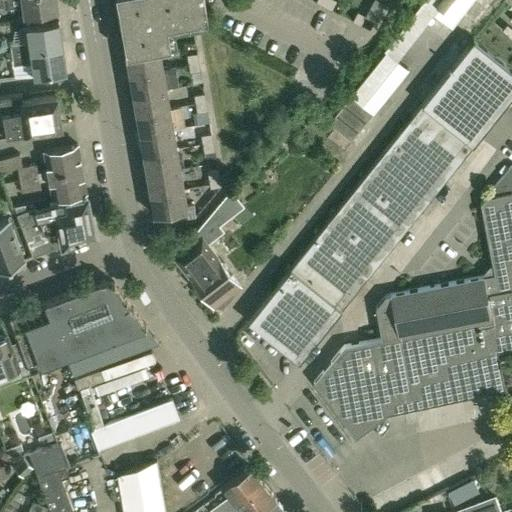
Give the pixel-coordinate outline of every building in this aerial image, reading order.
[(4,8),(23,5),(25,14),(57,9),(55,0),(0,0),(0,5),(3,5),(4,8)] [(116,0),(126,53),(159,47),(171,45),(167,25),(195,20),(197,27),(209,24),(204,0),(116,0)] [(325,0),(324,4),(331,8),(335,0),(325,0)] [(374,19),(384,0),(383,0),(371,0),(364,13),(374,19)] [(420,0),(421,0),(433,10),(452,25),(471,0),(420,0)] [(357,10),(352,19),(360,24),(365,14),(357,10)] [(11,53),(63,46),(59,20),(27,25),(29,38),(9,41),(11,53)] [(299,361),(311,345),(511,93),(511,72),(471,40),(248,319),(299,361)] [(35,75),(47,73),(67,70),(63,46),(11,53),(13,64),(33,61),(35,75)] [(130,73),(163,67),(159,47),(126,53),(130,73)] [(325,134),(342,148),(407,68),(386,49),(327,121),(332,126),(325,134)] [(188,62),(199,60),(197,52),(187,53),(188,62)] [(199,60),(188,62),(190,71),(200,69),(199,60)] [(133,93),(166,87),(163,67),(130,73),(133,93)] [(137,113),(170,107),(166,87),(133,93),(137,113)] [(0,134),(62,126),(59,109),(62,105),(61,99),(58,97),(57,94),(30,98),(29,92),(0,95),(0,134)] [(195,102),(206,100),(204,92),(194,94),(195,102)] [(206,100),(195,102),(197,111),(207,109),(206,100)] [(140,133),(173,127),(170,107),(137,113),(140,133)] [(144,153),(177,148),(173,127),(140,133),(144,153)] [(202,143),(213,141),(211,132),(201,134),(202,143)] [(213,141),(202,143),(204,151),(214,149),(213,141)] [(82,166),(78,142),(65,145),(44,149),(48,172),(82,166)] [(147,173),(180,168),(177,148),(144,153),(147,173)] [(20,152),(0,157),(0,168),(15,166),(17,177),(38,174),(36,166),(36,161),(22,164),(20,152)] [(511,191),(511,165),(509,166),(493,186),(494,194),(511,191)] [(53,196),(86,190),(82,166),(48,172),(53,196)] [(209,178),(219,176),(218,167),(207,169),(209,178)] [(151,194),(184,188),(180,168),(147,173),(151,194)] [(17,177),(20,190),(41,187),(40,180),(38,174),(17,177)] [(219,176),(209,178),(210,187),(221,185),(219,176)] [(184,188),(151,194),(154,214),(187,208),(184,188)] [(223,229),(219,224),(244,205),(230,188),(195,230),(198,231),(192,236),(195,240),(175,255),(201,290),(213,306),(240,285),(228,269),(207,241),(223,229)] [(511,191),(494,194),(484,196),(480,201),(492,263),(511,260),(511,258),(511,191)] [(25,236),(33,254),(62,243),(63,243),(90,232),(93,227),(87,194),(67,197),(49,201),(52,215),(40,217),(35,205),(17,212),(25,236)] [(0,266),(23,258),(8,217),(0,219),(0,266)] [(511,292),(511,286),(511,260),(492,263),(494,272),(385,293),(374,308),(380,338),(511,312),(511,292)] [(158,343),(159,342),(146,324),(147,324),(114,280),(104,278),(9,314),(30,369),(66,355),(73,373),(157,341),(158,343)] [(355,436),(387,412),(505,389),(497,349),(511,346),(511,312),(380,338),(342,345),(313,381),(355,436)] [(18,338),(10,341),(7,334),(3,335),(2,334),(0,334),(0,372),(19,366),(21,372),(30,369),(18,338)] [(506,370),(503,373),(503,378),(508,381),(511,380),(511,370),(510,369),(506,370)] [(171,397),(150,405),(157,423),(177,415),(171,397)] [(150,405),(143,408),(150,427),(157,425),(157,423),(150,405)] [(143,408),(136,411),(143,430),(150,427),(143,408)] [(136,411),(128,413),(136,433),(143,430),(136,411)] [(128,413),(121,416),(128,436),(136,433),(128,413)] [(121,416),(114,419),(121,438),(128,436),(121,416)] [(114,419),(106,422),(114,441),(121,438),(114,419)] [(106,422),(99,424),(107,444),(114,441),(106,422)] [(99,424),(92,427),(99,447),(107,444),(99,424)] [(57,440),(53,430),(4,449),(7,459),(57,440)] [(66,465),(57,440),(29,451),(38,475),(66,465)] [(32,466),(23,457),(14,466),(23,476),(32,466)] [(118,473),(124,511),(165,511),(156,458),(118,473)] [(212,511),(221,511),(263,481),(251,465),(224,486),(229,493),(209,508),(212,511)] [(58,468),(38,475),(51,511),(64,511),(71,509),(73,509),(58,468)] [(244,511),(254,511),(275,496),(263,481),(221,511),(240,511),(243,510),(244,511)] [(496,493),(454,509),(454,511),(502,511),(503,511),(496,493)] [(286,511),(287,511),(275,496),(254,511),(286,511)] [(44,511),(47,505),(32,500),(27,511),(44,511)]
